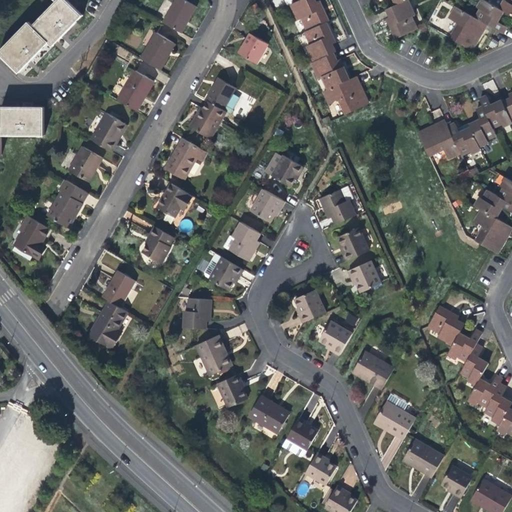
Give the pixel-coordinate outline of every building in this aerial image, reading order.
[(55,0),(57,1),(46,13),(43,16),(33,26),(29,23),(12,41),(7,46),(0,53),(20,72),(28,64),(39,53),(49,42),(53,46),(63,36),(72,26),(83,15),(67,0),(55,0)] [(176,0),(164,22),(180,31),(187,19),(189,21),(198,6),(186,0),(176,0)] [(302,18),(307,30),(326,22),(328,21),(323,7),(319,0),(318,0),(315,2),(314,0),(299,0),(295,2),(292,3),(298,19),(302,18)] [(414,15),(407,0),(405,0),(397,4),(387,9),(390,16),(387,18),(389,22),(396,38),(417,29),(411,17),(414,15)] [(481,9),(476,17),(487,24),(503,33),(507,26),(498,21),(500,17),(504,10),(500,8),(486,0),(481,0),(478,7),(481,9)] [(506,0),(504,0),(500,8),(504,10),(511,14),(511,0),(508,0),(508,1),(506,0)] [(482,32),(487,24),(476,17),(456,6),(449,18),(459,23),(450,37),(472,50),(482,32)] [(182,33),(189,21),(187,19),(180,31),(182,33)] [(307,45),(314,61),(333,53),(335,52),(332,44),(335,43),(330,30),(326,22),(307,30),(305,31),(311,44),(307,45)] [(161,70),(169,55),(168,55),(169,52),(174,43),(158,33),(142,59),(161,70)] [(258,64),(269,44),(252,34),(247,42),(240,54),(258,64)] [(323,77),(328,89),(349,80),(344,67),(340,59),(337,61),(333,53),(314,61),(312,62),(320,78),(323,77)] [(144,98),(145,99),(155,82),(137,72),(119,101),(136,111),(144,98)] [(357,76),(349,80),(328,89),(323,91),(329,104),(339,99),(346,114),(369,103),(360,84),(357,76)] [(207,100),(209,101),(224,110),(225,111),(229,113),(233,115),(235,111),(233,110),(239,100),(238,96),(233,93),(237,88),(220,78),(217,84),(219,85),(216,90),(214,89),(207,100)] [(511,98),(503,101),(511,120),(511,93),(509,95),(511,98)] [(503,125),(511,121),(511,120),(503,101),(494,105),(492,106),(487,96),(480,99),(483,107),(492,126),(502,122),(503,125)] [(193,129),(209,139),(213,131),(217,133),(229,113),(225,111),(224,110),(209,101),(204,110),(193,129)] [(0,154),(2,155),(2,135),(15,134),(44,135),(44,108),(20,107),(3,107),(2,127),(0,126),(0,154)] [(469,125),(471,128),(479,145),(488,141),(487,138),(496,134),(492,126),(483,107),(477,110),(481,120),(479,121),(469,125)] [(191,128),(193,129),(204,110),(202,109),(199,113),(191,128)] [(113,152),(117,144),(115,142),(126,123),(108,112),(92,139),(113,152)] [(448,158),(460,152),(448,126),(445,120),(435,125),(417,132),(428,156),(444,148),(448,158)] [(129,124),(126,123),(115,142),(117,144),(123,135),(129,124)] [(455,123),(448,126),(460,152),(460,154),(470,149),(472,152),(480,148),(479,145),(471,128),(466,130),(460,133),(455,123)] [(208,153),(184,139),(175,155),(166,169),(184,180),(197,159),(202,162),(208,153)] [(70,170),(87,180),(93,169),(95,166),(98,167),(103,158),(84,146),(70,170)] [(290,185),(294,178),(296,175),(297,173),(299,174),(304,166),(283,154),(271,174),(290,185)] [(505,188),(500,197),(511,203),(511,180),(507,177),(502,186),(505,188)] [(88,193),(66,180),(61,190),(63,191),(49,216),(68,227),(77,212),(83,202),(88,193)] [(193,196),(172,184),(164,197),(158,207),(166,211),(162,217),(172,224),(176,217),(184,203),(188,205),(193,196)] [(270,221),(274,213),(278,206),(281,208),(285,201),(264,188),(251,210),(270,221)] [(336,224),(357,215),(349,199),(346,200),(341,189),(322,198),(327,209),(330,217),(333,216),(336,224)] [(475,206),(481,209),(496,217),(502,206),(505,209),(511,212),(511,209),(511,203),(500,197),(489,191),(484,199),(480,197),(475,206)] [(511,227),(511,226),(496,217),(481,209),(475,220),(484,226),(476,240),(494,251),(497,253),(505,240),(511,227)] [(50,229),(29,216),(25,223),(28,224),(16,245),(37,257),(45,245),(41,244),(50,229)] [(261,232),(242,221),(233,235),(231,234),(224,245),(230,249),(249,260),(256,248),(260,241),(257,239),(261,232)] [(174,237),(156,226),(150,235),(152,237),(151,239),(144,252),(162,263),(172,246),(170,245),(174,237)] [(346,251),(344,252),(347,260),(369,250),(359,226),(339,236),(342,244),(346,251)] [(216,253),(212,259),(219,262),(222,256),(216,253)] [(228,288),(232,280),(236,273),(239,275),(242,268),(222,256),(219,262),(212,259),(205,272),(206,275),(210,278),(228,288)] [(349,270),(352,279),(354,278),(356,280),(357,283),(361,292),(382,282),(372,260),(349,270)] [(102,296),(110,301),(121,307),(136,281),(118,271),(110,283),(102,296)] [(295,298),(299,306),(302,313),(300,314),(303,322),(325,312),(315,289),(295,298)] [(211,299),(189,297),(188,310),(185,310),(184,326),(206,328),(207,320),(210,320),(211,309),(211,299)] [(111,348),(121,330),(118,329),(128,312),(121,307),(110,301),(102,315),(90,335),(111,348)] [(438,336),(453,344),(459,334),(464,325),(457,321),(459,317),(449,312),(440,306),(428,326),(439,333),(438,336)] [(320,339),(328,344),(334,347),(333,350),(341,354),(352,334),(330,321),(320,339)] [(124,332),(121,330),(111,348),(113,349),(124,332)] [(458,355),(467,361),(476,345),(482,334),(480,333),(475,330),(470,339),(459,334),(453,344),(448,354),(456,358),(458,355)] [(222,351),(225,349),(218,334),(195,344),(209,375),(228,367),(222,351)] [(468,379),(477,384),(479,379),(488,363),(479,359),(477,358),(482,349),(476,345),(467,361),(461,372),(469,376),(468,379)] [(227,354),(225,349),(222,351),(228,367),(232,365),(227,354)] [(370,377),(368,381),(382,389),(394,368),(365,351),(355,368),(370,377)] [(362,377),(368,381),(370,377),(355,368),(353,372),(362,377)] [(247,397),(243,387),(240,382),(242,382),(238,374),(216,383),(227,407),(247,397)] [(478,401),(488,406),(500,384),(502,380),(495,376),(490,385),(486,382),(479,379),(477,384),(468,399),(477,404),(478,401)] [(491,419),(500,424),(509,408),(511,403),(505,399),(502,397),(507,388),(500,384),(488,406),(485,411),(493,415),(491,419)] [(390,427),(388,430),(404,439),(416,419),(403,411),(408,403),(391,393),(376,418),(390,427)] [(274,407),(276,404),(261,395),(249,416),(277,433),(287,415),(274,407)] [(282,407),(276,404),(274,407),(287,415),(289,411),(282,407)] [(511,433),(511,410),(509,408),(500,424),(498,429),(506,433),(508,431),(511,433)] [(317,431),(309,426),(305,424),(306,422),(298,417),(287,438),(288,439),(284,446),(299,455),(303,454),(306,449),(317,431)] [(382,426),(388,430),(390,427),(376,418),(374,422),(382,426)] [(419,465),(417,468),(432,477),(445,456),(415,439),(405,457),(419,465)] [(336,466),(328,462),(323,459),(324,457),(317,453),(306,473),(325,484),(336,466)] [(412,465),(417,468),(419,465),(405,457),(403,459),(412,465)] [(441,483),(449,488),(454,491),(453,493),(461,497),(473,477),(452,465),(441,483)] [(487,505),(485,508),(491,511),(502,511),(511,496),(483,479),(472,496),(487,505)] [(349,511),(356,499),(349,495),(342,491),(344,489),(337,485),(324,507),(333,511),(349,511)] [(471,499),(485,508),(487,505),(472,496),(471,499)]
